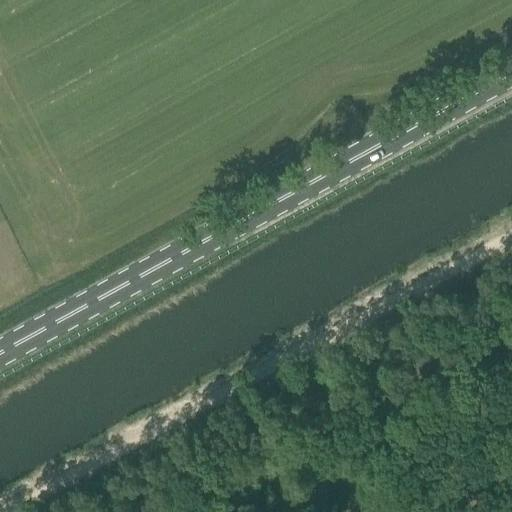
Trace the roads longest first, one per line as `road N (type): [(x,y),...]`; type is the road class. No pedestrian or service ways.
road 1 (primary): [(0,355),(511,75)]
road 2 (track): [(511,236),(9,511)]
